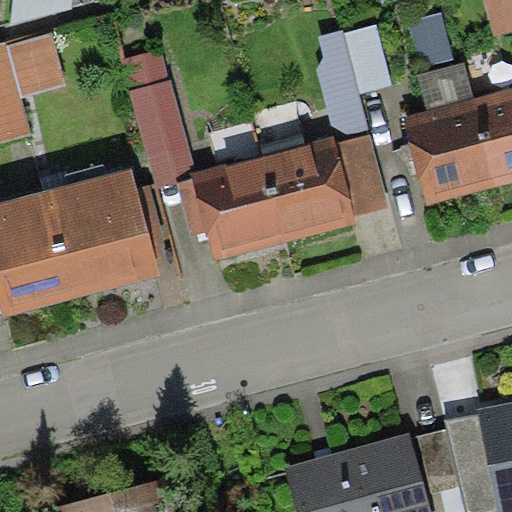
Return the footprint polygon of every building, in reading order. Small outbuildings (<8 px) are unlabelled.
[(511,0),(497,0),(506,35),(511,33),(511,0)] [(323,39),(331,57),(321,69),(334,115),(351,131),(371,128),(345,31),(323,39)] [(8,40),(0,41),(0,116),(26,109),(8,40)] [(161,49),(122,60),(157,188),(184,181),(196,177),(161,49)] [(511,91),(479,100),(500,182),(511,178),(511,91)] [(479,100),(408,118),(414,144),(404,147),(407,161),(419,158),(430,199),(500,182),(479,100)] [(333,138),(261,159),(285,242),(357,221),(354,212),(335,149),(333,138)] [(373,138),(335,149),(354,212),(392,201),(373,138)] [(196,177),(184,181),(197,225),(206,223),(217,261),(285,242),(261,159),(196,177)] [(47,197),(52,213),(74,295),(158,272),(131,175),(107,181),(103,167),(70,176),(74,190),(47,197)] [(23,202),(0,208),(0,294),(6,315),(74,295),(52,213),(28,220),(23,202)] [(511,413),(490,417),(503,487),(511,485),(511,413)] [(508,511),(503,487),(490,417),(452,427),(470,490),(474,511),(508,511)] [(470,490),(452,427),(424,430),(437,495),(470,490)] [(429,511),(407,434),(289,469),(301,511),(429,511)] [(170,511),(163,484),(112,498),(116,511),(170,511)] [(116,511),(112,498),(64,511),(116,511)]
